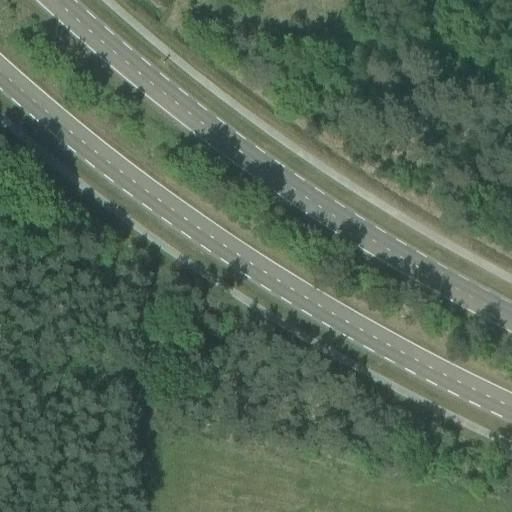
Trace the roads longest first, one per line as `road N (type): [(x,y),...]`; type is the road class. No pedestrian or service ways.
road 1 (primary): [(0,73),(168,213),(369,339),(511,412)]
road 2 (primary): [(511,326),(374,245),(111,53),(53,0)]
road 3 (track): [(163,248),(147,511)]
